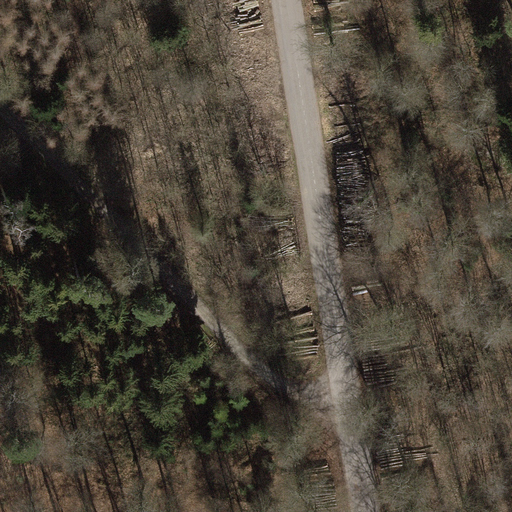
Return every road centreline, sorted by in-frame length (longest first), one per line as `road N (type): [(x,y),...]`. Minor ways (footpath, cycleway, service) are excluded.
road 1 (unclassified): [(366,511),(285,0)]
road 2 (track): [(355,450),(240,355),(0,108)]
